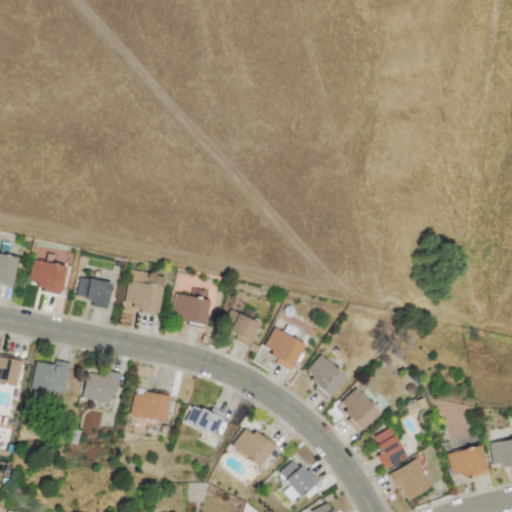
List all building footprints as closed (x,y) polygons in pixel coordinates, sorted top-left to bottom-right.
[(0,282),(11,283),(14,256),(0,253),(0,282)] [(64,266),(29,259),(25,280),(34,282),(34,286),(42,288),(42,291),(59,295),(64,266)] [(162,276),(128,269),(121,301),(130,303),(129,309),(155,314),(162,276)] [(73,298),(89,300),(88,306),(104,308),(109,282),(77,277),(73,298)] [(207,301),(172,293),(168,313),(176,315),(175,320),(185,322),(185,325),(201,329),(207,301)] [(219,327),(234,334),(231,339),(247,346),(257,323),(227,309),(219,327)] [(262,346),(269,350),(267,354),(275,359),(273,362),(287,370),(301,345),(271,329),(262,346)] [(303,371),(309,377),(307,379),(314,386),(312,388),(324,399),(343,378),(318,354),(303,371)] [(27,388),(61,395),(68,363),(52,359),(51,365),(33,361),(27,388)] [(107,403),(108,396),(114,397),(119,373),(101,370),(100,375),(83,372),(79,398),(107,403)] [(377,413),(353,387),(337,402),(343,408),(340,411),(347,419),(344,421),(355,433),(377,413)] [(127,415),(161,422),(167,396),(141,391),(140,395),(131,394),(127,415)] [(405,414),(423,410),(421,403),(419,404),(418,400),(403,404),(405,414)] [(207,412),(189,404),(181,423),(211,436),(222,412),(209,407),(207,412)] [(369,437),(378,453),(374,455),(382,468),(403,456),(387,427),(369,437)] [(0,450),(7,450),(8,428),(0,428),(0,450)] [(249,435),(241,428),(228,445),(255,467),(272,446),(252,430),(249,435)] [(511,439),(487,441),(489,467),(511,466),(511,439)] [(444,453),(449,479),(484,471),(478,445),(444,453)] [(275,473),(297,497),(314,482),(291,458),(275,473)] [(384,475),(393,489),(398,486),(406,500),(430,486),(414,458),(384,475)] [(309,510),(309,511),(328,511),(325,503),(309,510)]
